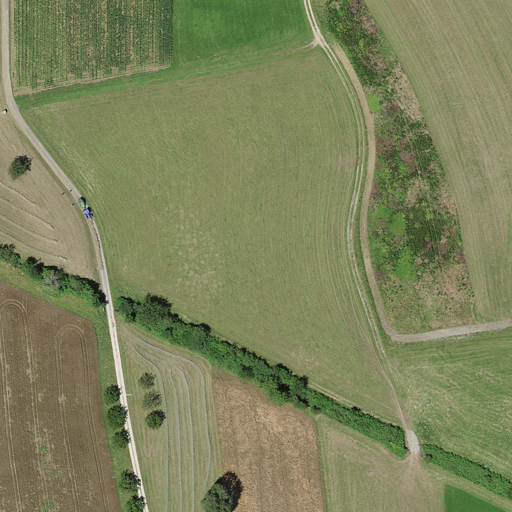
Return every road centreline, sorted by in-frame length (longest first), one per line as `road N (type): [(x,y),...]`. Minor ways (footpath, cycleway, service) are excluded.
road 1 (unclassified): [(110,313),(91,224),(6,94),(5,0)]
road 2 (track): [(144,511),(110,313)]
